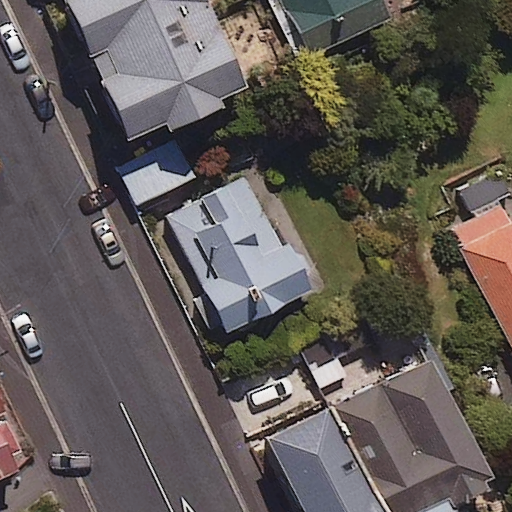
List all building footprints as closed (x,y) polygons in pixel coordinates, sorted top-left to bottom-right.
[(63,0),(123,138),(161,122),(166,133),(221,109),(217,98),(241,87),(203,0),(63,0)] [(271,0),(299,59),(386,18),(377,0),(271,0)] [(193,176),(177,144),(119,171),(135,204),(193,176)] [(509,193),(497,169),(461,187),(472,211),(509,193)] [(286,239),(277,244),(242,176),(165,216),(205,293),(192,299),(207,327),(219,320),(225,332),(310,288),(303,276),(312,272),(302,252),(295,255),(286,239)] [(511,221),(509,224),(500,207),(452,232),(511,347),(511,221)] [(327,407),(378,511),(441,511),(449,508),(447,502),(486,483),(425,359),(327,407)] [(3,417),(0,418),(0,411),(6,408),(0,395),(0,476),(13,470),(7,456),(18,450),(3,417)] [(378,511),(327,407),(266,437),(303,511),(378,511)]
